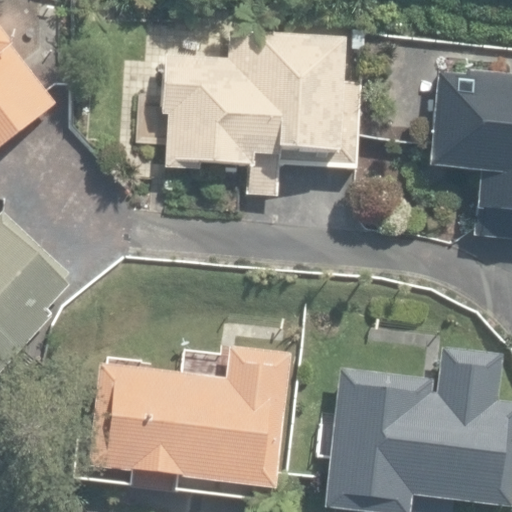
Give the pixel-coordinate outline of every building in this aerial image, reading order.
[(245,193),(276,195),(278,166),(355,171),(361,82),(349,81),(352,37),(227,29),(225,60),(164,56),(160,116),(167,116),(164,169),(200,171),(200,163),(247,166),(245,193)] [(0,149),(55,109),(0,30),(0,149)] [(471,234),(511,238),(511,77),(438,70),(428,167),(477,172),(471,234)] [(0,367),(51,317),(50,308),(70,286),(68,277),(2,213),(0,214),(0,367)] [(84,482),(252,502),(254,486),(275,488),(292,353),(230,345),(226,379),(98,363),(84,482)] [(319,510),(337,511),(449,511),(450,501),(509,508),(511,485),(511,404),(494,402),(500,357),(436,348),(432,383),(338,370),(319,510)]
